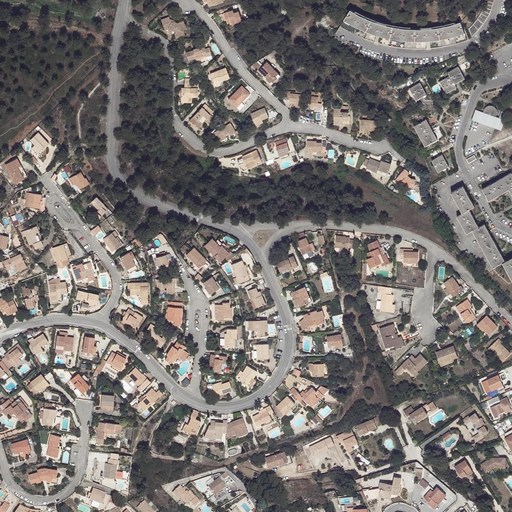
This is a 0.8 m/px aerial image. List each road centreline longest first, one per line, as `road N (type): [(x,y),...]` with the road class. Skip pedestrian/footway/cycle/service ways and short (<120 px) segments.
road 1 (residential): [(238,232),(149,201),(116,174),(110,151),(118,23)]
road 2 (residential): [(301,124),(236,150),(205,150),(177,126),(164,43),(118,23)]
road 3 (unknown): [(449,511),(461,496),(416,454),(362,473),(283,467)]
road 4 (residential): [(190,399),(240,404),(281,371),(288,329),(263,262)]
road 5 (residential): [(84,408),(80,468),(60,496),(36,500),(16,490),(0,456)]
road 6 (residential): [(301,124),(262,92),(185,0)]
road 7 (residential): [(50,188),(115,275),(114,299),(97,323)]
road 8 (residential): [(431,246),(394,232),(289,226)]
road 9 (residential): [(190,399),(202,308),(184,274)]
road 10 (unknown): [(469,176),(443,197),(491,273)]
road 11 (residential): [(97,323),(190,399)]
